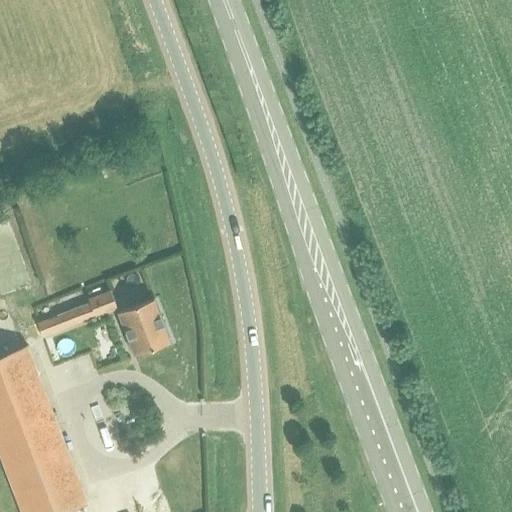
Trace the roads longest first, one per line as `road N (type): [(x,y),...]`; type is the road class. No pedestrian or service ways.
road 1 (secondary): [(221,0),(411,511)]
road 2 (tertiary): [(261,511),(244,283),(215,165),(154,0)]
